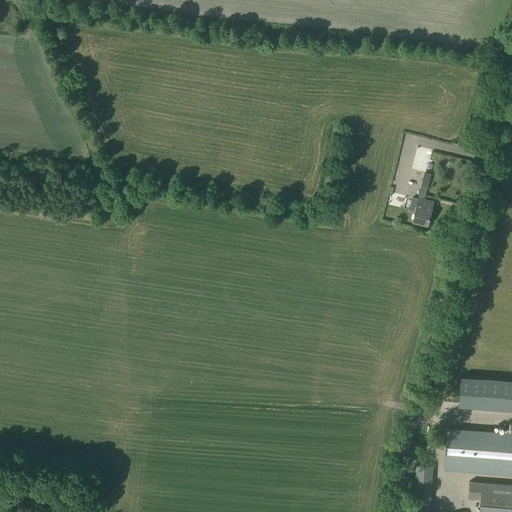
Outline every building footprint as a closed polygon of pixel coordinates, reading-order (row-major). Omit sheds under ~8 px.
[(427,225),(433,202),(418,198),(412,221),(427,225)] [(511,379),(461,376),(459,406),(497,409),(511,409),(511,379)] [(511,474),(511,432),(447,428),(444,469),(511,474)] [(412,511),(429,511),(433,466),(416,465),(412,511)] [(511,511),(511,483),(471,480),(470,496),(480,496),(478,511),(511,511)]
